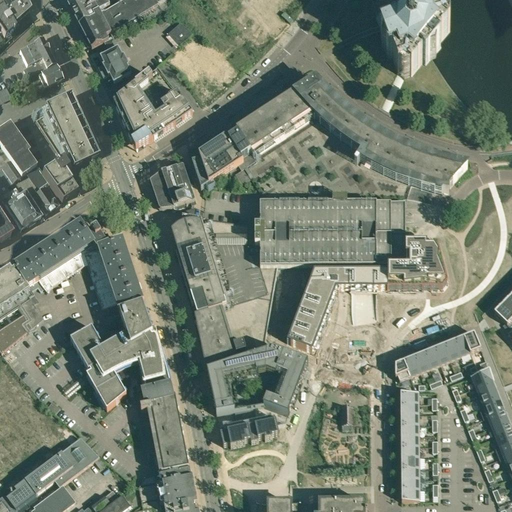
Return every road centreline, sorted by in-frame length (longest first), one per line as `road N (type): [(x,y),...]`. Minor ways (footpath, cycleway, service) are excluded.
road 1 (tertiary): [(214,511),(164,299),(122,179)]
road 2 (residential): [(325,0),(226,110),(122,179)]
road 3 (unknown): [(106,433),(42,368),(37,353),(63,327),(153,294)]
road 4 (tertiary): [(122,179),(41,0)]
road 5 (residential): [(122,179),(0,259)]
road 6 (unclassified): [(378,388),(380,511)]
